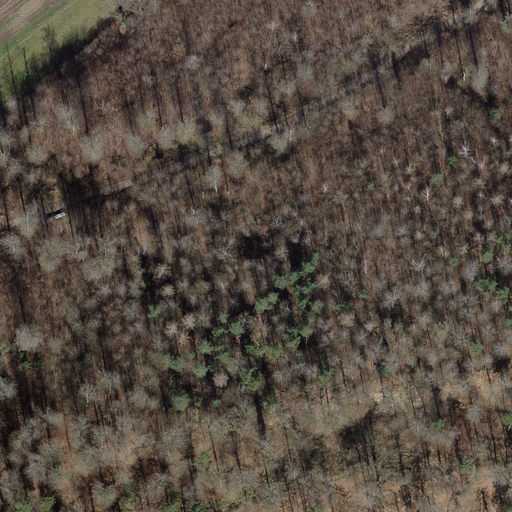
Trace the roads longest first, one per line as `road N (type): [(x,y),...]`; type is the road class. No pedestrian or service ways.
road 1 (track): [(488,0),(254,140),(0,226)]
road 2 (track): [(457,460),(391,462),(222,508),(162,511)]
